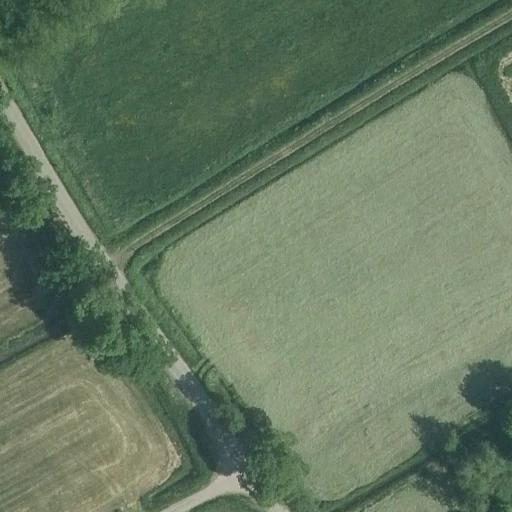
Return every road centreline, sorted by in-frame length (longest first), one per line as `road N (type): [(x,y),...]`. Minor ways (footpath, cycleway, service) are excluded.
road 1 (track): [(98,248),(300,140),(511,12)]
road 2 (unclassified): [(249,454),(98,248),(0,87)]
